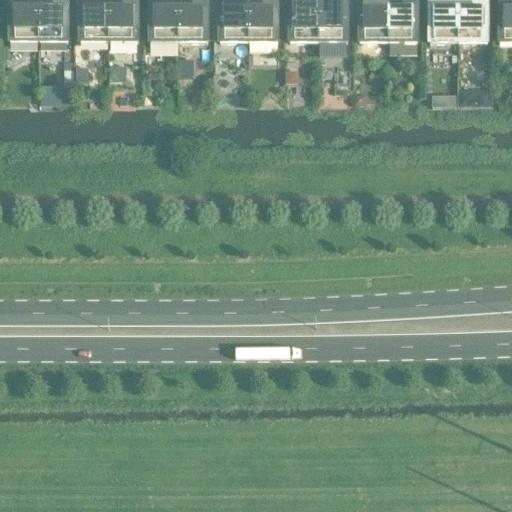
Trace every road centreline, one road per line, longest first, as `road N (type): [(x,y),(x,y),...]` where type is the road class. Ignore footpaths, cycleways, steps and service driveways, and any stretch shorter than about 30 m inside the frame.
road 1 (primary): [(0,356),(511,347)]
road 2 (primary): [(511,300),(0,308)]
